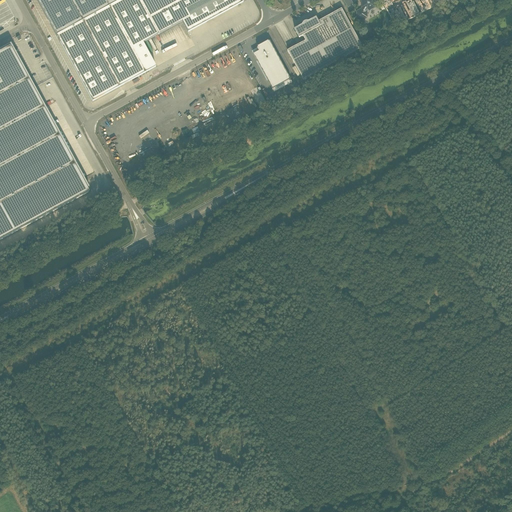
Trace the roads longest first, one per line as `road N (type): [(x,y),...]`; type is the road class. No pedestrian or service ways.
road 1 (track): [(467,116),(181,276)]
road 2 (primary): [(248,184),(511,39)]
road 3 (unclassified): [(272,21),(85,123)]
road 4 (track): [(323,511),(420,486),(511,428)]
road 5 (track): [(181,276),(0,374)]
road 6 (primary): [(0,323),(152,245)]
road 7 (primary): [(144,239),(0,319)]
road 8 (track): [(129,204),(0,276)]
road 9 (unknown): [(116,179),(0,243)]
